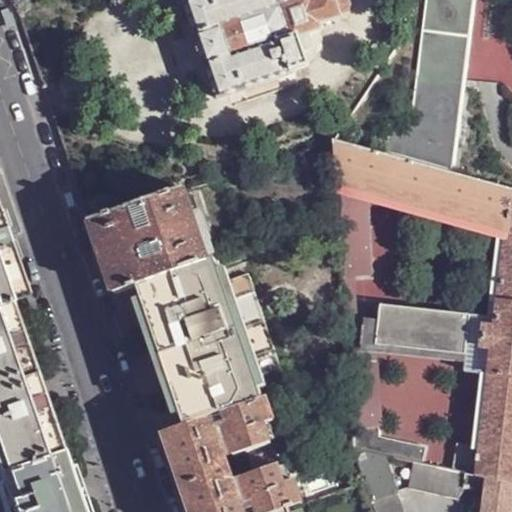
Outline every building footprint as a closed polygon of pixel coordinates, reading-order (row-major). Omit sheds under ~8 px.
[(209,66),(221,99),(230,96),(293,74),(292,70),(309,64),(299,36),(322,27),(320,22),(342,15),(341,12),(347,10),(352,4),(350,0),(187,0),(186,0),(197,32),(196,33),(207,68),(209,66)] [(388,153),(452,171),(453,166),(455,166),(474,0),(426,0),(413,115),(391,113),(388,153)] [(354,198),(505,242),(507,233),(511,197),(511,189),(452,171),(388,153),(381,152),(332,138),(335,193),(338,194),(354,198)] [(91,221),(115,293),(140,285),(211,260),(186,189),(91,221)] [(354,198),(338,194),(341,215),(356,214),(354,198)] [(478,474),(511,481),(511,197),(507,233),(505,242),(499,309),(498,318),(493,358),(483,440),(478,474)] [(356,214),(341,215),(346,282),(376,280),(371,213),(356,214)] [(5,235),(0,219),(0,305),(10,302),(26,297),(5,235)] [(184,416),(189,428),(266,401),(262,390),(258,379),(225,281),(221,269),(217,258),(211,260),(140,285),(144,295),(184,416)] [(250,273),(225,281),(258,379),(283,371),(250,273)] [(371,304),(383,305),(383,297),(372,294),(371,304)] [(135,299),(175,419),(184,416),(144,295),(135,299)] [(398,307),(399,299),(383,297),(383,305),(391,306),(398,307)] [(453,314),(454,305),(399,299),(398,307),(453,314)] [(27,352),(10,302),(0,305),(0,458),(4,471),(61,451),(43,397),(27,352)] [(347,302),(350,342),(360,343),(388,346),(391,306),(383,305),(371,304),(347,302)] [(498,318),(499,309),(454,305),(453,314),(484,317),(498,318)] [(480,357),(484,317),(453,314),(398,307),(391,306),(388,346),(471,356),(480,357)] [(486,357),(493,358),(498,318),(484,317),(480,357),(486,357)] [(352,370),(358,371),(360,343),(350,342),(352,370)] [(485,368),(486,357),(480,357),(471,356),(470,368),(485,368)] [(270,388),(273,398),(287,394),(284,383),(270,388)] [(165,436),(191,511),(280,511),(292,508),(306,503),(298,481),(288,484),(268,426),(277,422),(269,399),(266,401),(189,428),(165,436)] [(357,450),(378,454),(381,444),(356,438),(357,450)] [(469,463),(478,474),(483,440),(472,439),(469,463)] [(367,483),(365,483),(371,501),(398,492),(386,456),(378,454),(357,450),(355,450),(367,483)] [(407,460),(416,462),(432,465),(435,456),(410,450),(407,460)] [(82,511),(79,502),(72,481),(61,451),(4,471),(9,485),(4,487),(8,499),(5,499),(9,511),(82,511)] [(466,472),(478,474),(469,463),(435,456),(432,465),(466,472)] [(465,487),(466,472),(432,465),(416,462),(411,488),(459,498),(464,487),(465,487)] [(9,511),(5,499),(8,499),(4,487),(9,485),(4,471),(0,471),(0,475),(2,481),(0,481),(0,493),(6,511),(9,511)] [(511,511),(511,481),(478,474),(466,472),(465,487),(477,488),(473,511),(511,511)] [(398,492),(371,501),(373,505),(399,497),(398,492)] [(404,511),(399,497),(373,505),(375,511),(404,511)] [(100,511),(96,498),(92,498),(79,502),(82,511),(100,511)]
